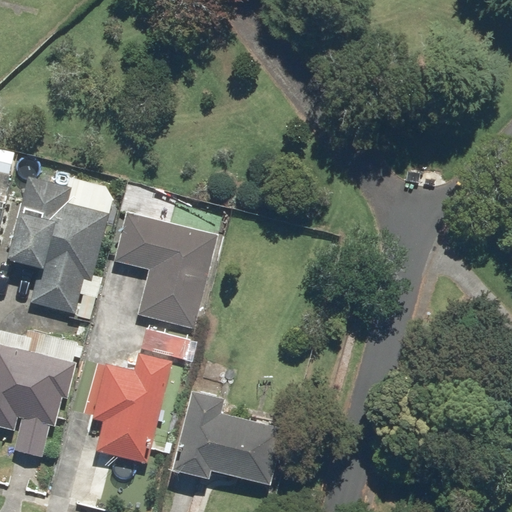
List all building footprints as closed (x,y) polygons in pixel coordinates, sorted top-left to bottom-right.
[(16,151),(0,147),(0,173),(10,176),(16,151)] [(92,280),(109,213),(68,202),(72,186),(30,175),(7,258),(40,266),(31,300),(75,312),(84,278),(92,280)] [(219,233),(129,211),(116,260),(150,268),(138,313),(196,327),(219,233)] [(78,361),(0,341),(0,424),(16,428),(19,415),(23,416),(15,449),(44,456),(52,423),(57,424),(64,396),(69,397),(78,361)] [(148,462),(174,360),(139,351),(135,367),(107,361),(93,417),(103,419),(96,450),(148,462)] [(226,397),(194,388),(173,467),(210,477),(213,468),(272,484),(287,427),(223,410),(226,397)]
